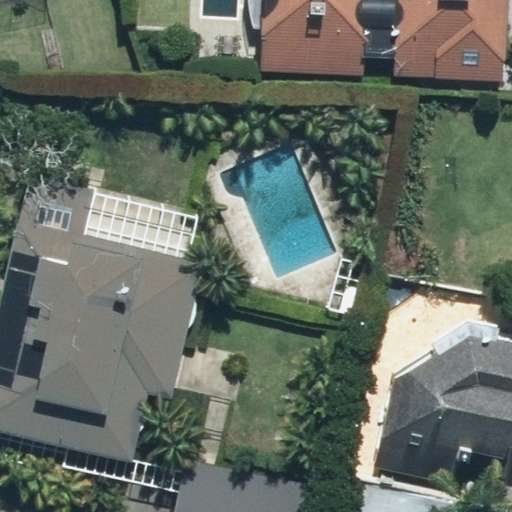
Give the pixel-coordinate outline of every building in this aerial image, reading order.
[(255,0),(252,72),(359,77),(360,58),(384,59),(384,76),(498,81),(501,0),(386,0),(386,16),(361,15),(361,0),(255,0)] [(166,400),(196,266),(1,223),(0,228),(0,435),(126,464),(142,395),(166,400)] [(511,296),(406,275),(370,451),(507,479),(511,453),(511,296)] [(299,511),(305,484),(173,457),(161,511),(299,511)] [(453,511),(457,492),(355,472),(347,511),(453,511)]
